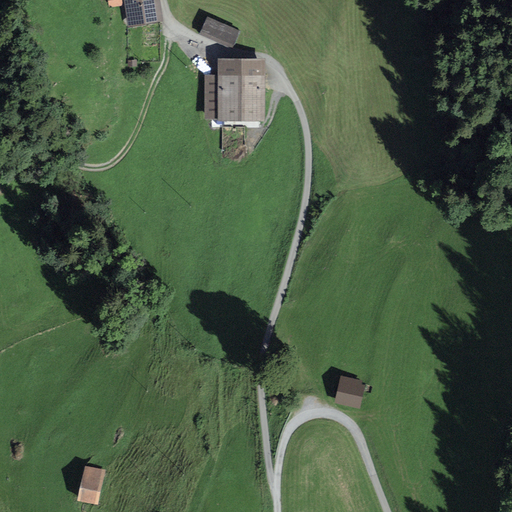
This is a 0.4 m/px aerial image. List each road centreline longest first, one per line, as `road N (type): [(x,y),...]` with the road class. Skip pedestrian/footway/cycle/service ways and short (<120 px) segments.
road 1 (track): [(178,28),(131,142),(111,164),(57,158),(0,129)]
road 2 (unclassified): [(388,511),(357,434),(324,412),(301,417),(288,431),(276,511)]
